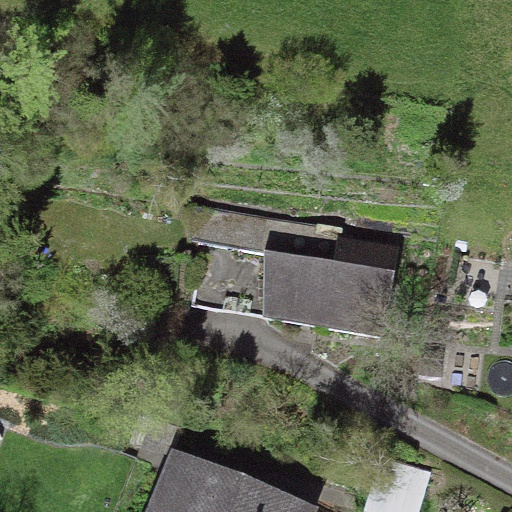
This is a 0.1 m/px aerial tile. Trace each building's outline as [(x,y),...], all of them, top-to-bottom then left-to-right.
[(316,312),(314,327),(380,338),(396,249),(314,234),(315,227),(254,217),(249,241),(277,246),(267,303),(316,312)] [(0,399),(0,446),(32,456),(45,413),(0,399)] [(141,416),(134,440),(172,451),(179,428),(141,416)] [(382,466),(368,511),(414,511),(425,479),(382,466)] [(275,511),(179,474),(164,511),(275,511)]
